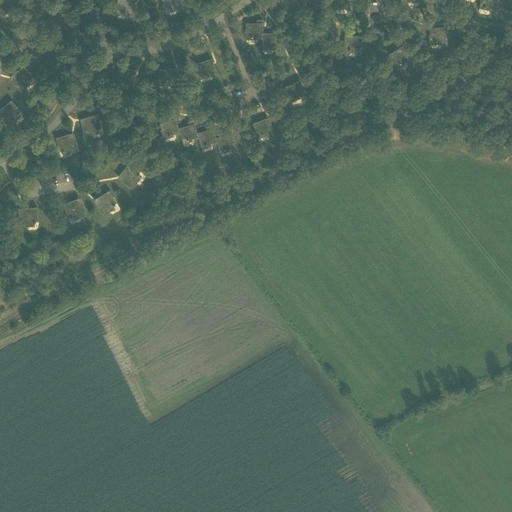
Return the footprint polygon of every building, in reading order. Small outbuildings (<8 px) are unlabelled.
[(8,0),(0,0),(0,18),(5,15),(4,13),(11,9),(7,2),(9,0),(8,0)] [(129,13),(129,18),(134,18),(134,0),(117,0),(118,17),(118,13),(122,13),(122,14),(124,14),(124,13),(129,13)] [(161,0),(168,15),(167,11),(171,10),(173,10),(172,9),(177,7),(179,12),(184,10),(179,0),(161,0)] [(351,0),(335,0),(336,12),(336,8),(340,7),(340,8),(342,8),(342,7),(346,7),(347,12),(352,11),(351,0)] [(480,0),(479,11),(480,7),(484,8),(485,9),(485,8),(490,9),(490,13),(495,14),(497,0),(480,0)] [(262,34),(263,34),(262,20),(257,20),(257,24),(246,24),(246,42),(247,42),(247,38),(251,38),(252,38),(257,38),(257,39),(262,39),(263,39),(262,34)] [(446,28),(429,28),(430,46),(431,46),(431,42),(435,42),(435,43),(436,43),(436,42),(441,42),(442,47),(447,46),(446,28)] [(262,39),(263,52),(263,48),(267,48),(269,48),(274,47),(274,52),(279,52),(279,33),(263,34),(262,34),(263,39),(262,39)] [(361,37),(344,36),(344,54),(345,50),(349,50),(349,51),(350,51),(350,50),(355,51),(355,55),(361,55),(361,37)] [(38,61),(47,72),(53,68),(51,66),(58,60),(53,54),(55,52),(50,46),(38,55),(40,57),(39,59),(38,61)] [(403,47),(388,55),(397,71),(398,70),(396,67),(399,65),(400,65),(401,65),(401,64),(405,62),(407,66),(412,63),(403,47)] [(201,81),(202,81),(200,78),(204,76),(204,77),(206,76),(211,74),(212,79),(217,77),(211,59),(196,64),(201,81)] [(13,79),(11,81),(21,92),(27,88),(25,86),(32,80),(26,74),(28,72),(24,66),(12,75),(13,77),(13,79)] [(118,69),(117,87),(118,83),(122,84),(123,84),(128,84),(128,89),(134,89),(135,70),(118,69)] [(159,70),(160,88),(160,84),(164,84),(164,85),(166,84),(170,83),(171,88),(176,88),(175,69),(159,70)] [(300,81),(284,88),(291,104),(292,104),(290,100),(294,99),(294,100),(296,99),(296,98),(300,96),(302,101),(307,99),(300,81)] [(11,101),(0,109),(0,110),(1,112),(1,114),(0,114),(0,116),(8,127),(14,122),(13,120),(19,115),(14,109),(16,107),(11,101)] [(81,123),(85,138),(92,135),(92,133),(100,131),(97,123),(100,122),(98,114),(84,119),(84,121),(83,123),(81,123)] [(178,129),(179,129),(174,116),(169,118),(170,121),(160,124),(165,141),(166,141),(165,138),(168,136),(169,137),(170,136),(174,134),(175,136),(180,134),(178,129)] [(253,124),(259,141),(258,137),(262,136),(264,136),(263,135),(268,133),(270,138),(275,136),(268,118),(253,124)] [(180,134),(184,146),(183,142),(187,141),(187,142),(189,141),(188,140),(193,139),(193,140),(198,139),(197,134),(193,121),(188,123),(189,126),(179,129),(178,129),(180,134)] [(198,139),(202,151),(203,151),(202,147),(205,146),(206,146),(207,146),(207,145),(212,144),(212,145),(217,143),(215,139),(216,138),(211,126),(206,127),(207,130),(197,134),(198,139)] [(217,143),(221,156),(220,152),(224,150),(224,151),(226,151),(226,150),(230,148),(232,153),(237,151),(231,133),(216,138),(215,139),(217,143)] [(70,134),(55,138),(58,146),(60,145),(62,153),(70,151),(71,153),(79,151),(75,137),(72,138),(70,137),(70,134)] [(129,163),(119,175),(121,177),(122,179),(120,181),(132,190),(137,184),(134,182),(140,176),(133,170),(135,168),(129,163)] [(109,191),(97,199),(98,201),(97,203),(95,204),(103,217),(110,213),(108,210),(115,206),(111,199),(113,197),(109,191)] [(77,199),(63,205),(66,212),(68,211),(71,219),(79,216),(80,218),(87,215),(82,202),(80,203),(78,202),(77,199)] [(21,213),(19,213),(20,228),(28,227),(27,225),(36,224),(35,215),(38,215),(37,208),(22,209),(22,211),(21,213)]
